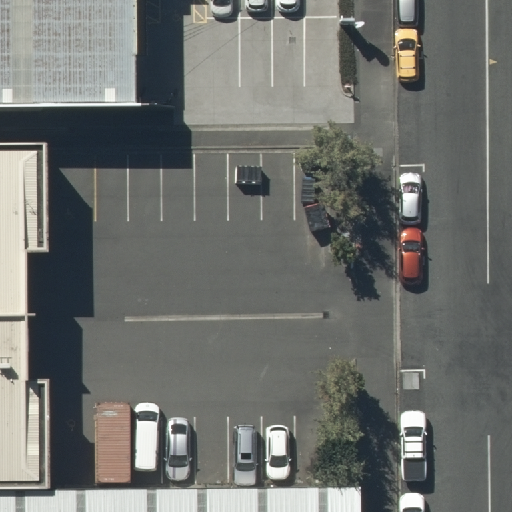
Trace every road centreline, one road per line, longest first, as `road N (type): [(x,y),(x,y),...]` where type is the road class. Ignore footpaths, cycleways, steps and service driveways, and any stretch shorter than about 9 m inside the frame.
road 1 (residential): [(489,0),(493,360)]
road 2 (residential): [(493,360),(493,511)]
